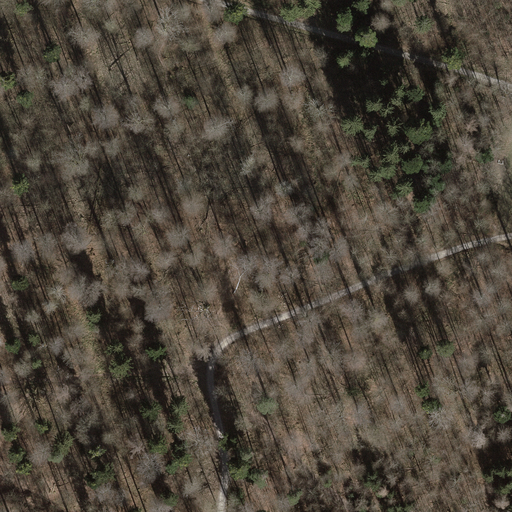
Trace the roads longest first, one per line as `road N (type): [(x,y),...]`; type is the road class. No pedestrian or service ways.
road 1 (track): [(210,374),(212,359),(233,336),(415,263),(511,237)]
road 2 (track): [(511,88),(210,0)]
road 3 (track): [(221,511),(226,470),(210,374)]
